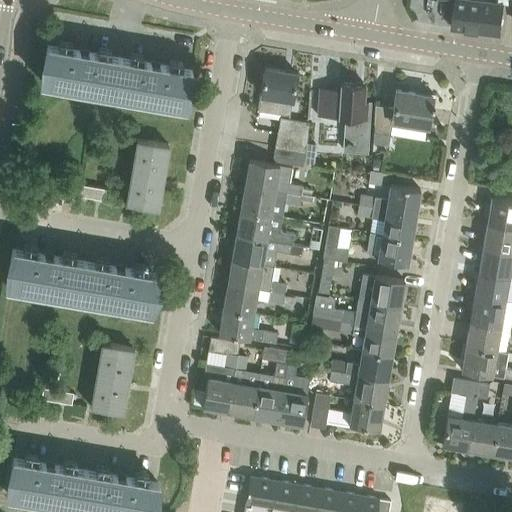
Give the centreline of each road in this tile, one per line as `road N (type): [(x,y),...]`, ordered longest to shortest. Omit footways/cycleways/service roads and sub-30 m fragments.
road 1 (residential): [(476,52),(407,463)]
road 2 (residential): [(165,419),(407,463)]
road 3 (residential): [(194,244),(236,12)]
road 4 (residential): [(165,419),(194,244)]
road 5 (residential): [(194,244),(23,217)]
road 6 (residential): [(22,428),(137,445),(159,440),(165,419)]
road 7 (tertiary): [(374,35),(236,12)]
